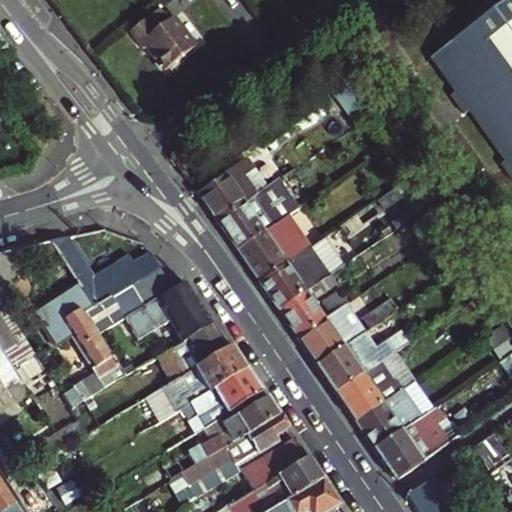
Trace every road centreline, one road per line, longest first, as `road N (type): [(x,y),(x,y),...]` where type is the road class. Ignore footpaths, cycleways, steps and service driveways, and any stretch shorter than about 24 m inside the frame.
road 1 (tertiary): [(145,174),(381,507)]
road 2 (tertiary): [(0,1),(145,174)]
road 3 (residential): [(381,507),(511,404)]
road 4 (residential): [(145,174),(0,217)]
